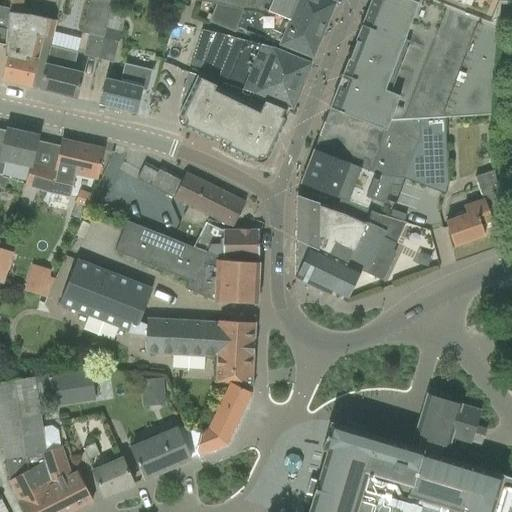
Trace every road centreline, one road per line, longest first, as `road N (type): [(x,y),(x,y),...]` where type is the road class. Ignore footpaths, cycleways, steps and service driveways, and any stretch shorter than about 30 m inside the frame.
road 1 (tertiary): [(0,108),(184,154),(277,197),(277,297),(322,346),(371,335),(430,297)]
road 2 (residential): [(511,416),(430,297)]
